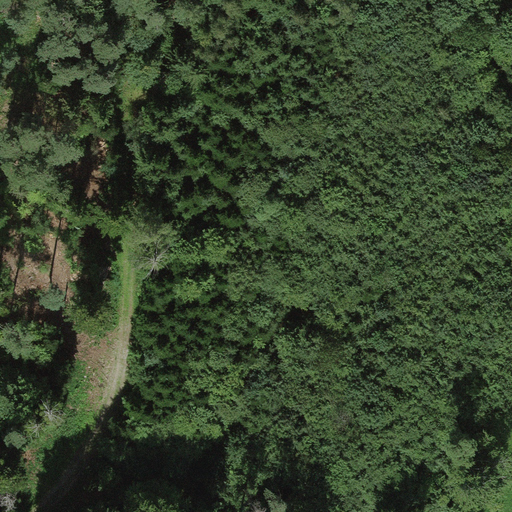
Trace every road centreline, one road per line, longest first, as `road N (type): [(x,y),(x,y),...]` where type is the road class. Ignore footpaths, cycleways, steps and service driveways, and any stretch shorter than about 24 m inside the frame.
road 1 (track): [(208,511),(210,452),(317,250),(320,199),(306,150),(257,105),(210,76),(159,74),(139,105),(137,301),(97,451),(45,511)]
road 2 (track): [(209,471),(67,486)]
